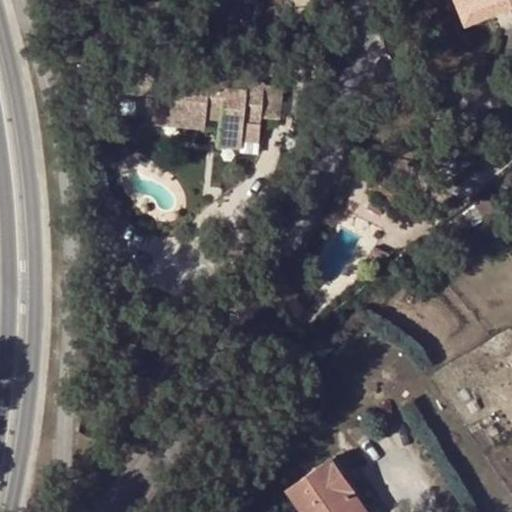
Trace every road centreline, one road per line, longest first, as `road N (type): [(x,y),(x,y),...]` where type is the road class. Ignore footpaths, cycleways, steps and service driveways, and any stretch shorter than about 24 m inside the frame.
road 1 (residential): [(378,0),(352,112),(288,258),(194,363),(103,511)]
road 2 (secondary): [(13,511),(37,339),(37,253),(25,131),(0,28)]
road 3 (secondary): [(0,154),(8,304),(0,424)]
